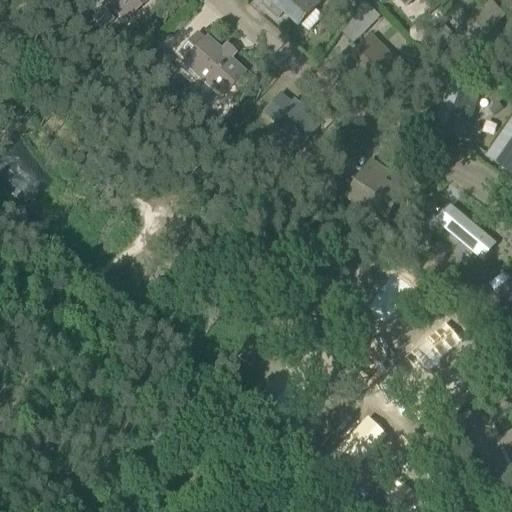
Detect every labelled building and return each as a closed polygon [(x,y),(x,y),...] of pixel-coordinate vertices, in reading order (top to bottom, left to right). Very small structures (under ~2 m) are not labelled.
[(107,0),(122,19),(145,0),(107,0)] [(274,0),(267,8),(278,19),(284,13),(297,25),(315,5),(308,0),(274,0)] [(338,8),(344,0),(324,0),(325,2),(331,7),(338,8)] [(488,60),(511,39),(496,24),(503,17),(491,4),(461,32),(488,60)] [(357,20),(340,37),(351,49),(368,32),(357,20)] [(439,29),(425,48),(433,55),(441,45),(444,48),(451,38),(439,29)] [(203,46),(196,40),(177,60),(218,97),(240,74),(206,43),(203,46)] [(371,42),(341,72),(354,85),(362,78),(377,94),(400,71),(371,42)] [(162,72),(153,82),(160,89),(169,79),(162,72)] [(465,144),(480,99),(448,88),(433,134),(465,144)] [(511,178),(511,120),(485,160),(511,178)] [(279,166),(292,146),(279,137),(272,132),(258,123),(245,143),(279,166)] [(382,221),(399,195),(382,183),(387,175),(372,165),(349,199),(382,221)] [(328,186),(315,206),(325,213),(338,192),(328,186)] [(492,235),(454,206),(441,224),(480,252),(492,235)] [(511,287),(494,301),(511,325),(511,287)] [(476,293),(464,302),(471,311),(483,302),(476,293)] [(391,312),(360,337),(375,356),(406,330),(391,312)] [(430,342),(399,367),(414,386),(445,360),(430,342)] [(312,382),(287,413),(305,428),(330,397),(312,382)] [(371,431),(346,462),(364,477),(390,446),(371,431)] [(443,511),(432,491),(397,510),(398,511),(443,511)]
